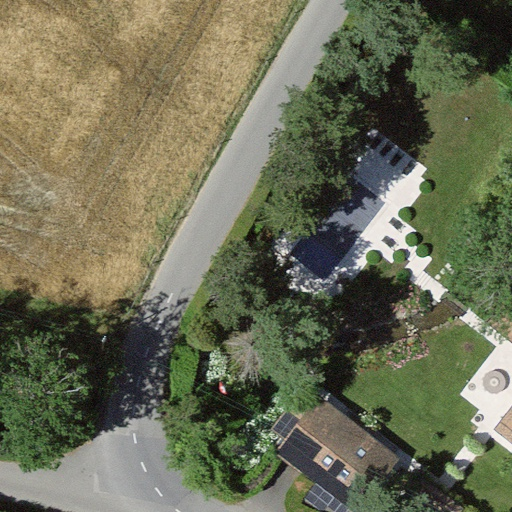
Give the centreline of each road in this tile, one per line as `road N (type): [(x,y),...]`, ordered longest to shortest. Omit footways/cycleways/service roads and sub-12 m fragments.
road 1 (unclassified): [(164,497),(142,469),(135,442),(142,365),(336,0)]
road 2 (residential): [(164,497),(0,480)]
